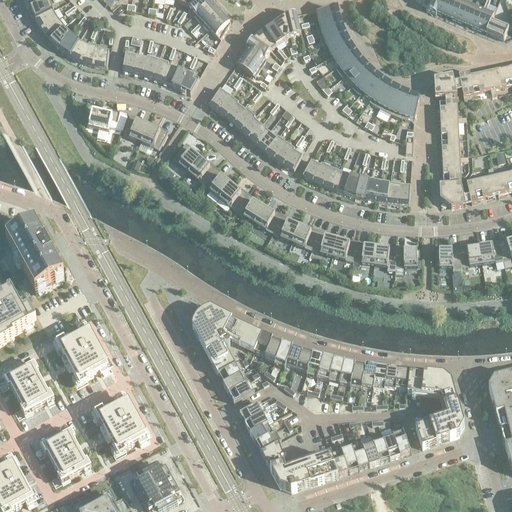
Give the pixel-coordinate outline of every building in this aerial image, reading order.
[(49,4),(48,0),(27,0),(31,10),(49,4)] [(185,0),(182,6),(189,10),(199,0),(185,0)] [(212,2),(209,0),(199,0),(189,10),(196,17),(210,4),(212,2)] [(431,0),(417,0),(416,2),(426,12),(426,13),(431,0)] [(442,0),(431,0),(426,13),(436,17),(442,0)] [(454,1),(451,0),(442,0),(436,17),(437,15),(442,17),(443,15),(447,17),(454,1)] [(464,5),(454,1),(447,17),(452,19),(451,21),(456,23),(464,5)] [(53,13),(49,4),(31,10),(36,22),(53,13)] [(214,8),(210,4),(196,17),(194,18),(202,27),(203,25),(216,13),(213,10),(214,8)] [(474,9),(464,5),(456,23),(462,26),(463,24),(467,26),(474,9)] [(484,14),(474,9),(467,26),(471,27),(471,29),(476,32),(484,14)] [(337,22),(335,12),(317,15),(319,26),(319,27),(337,22)] [(58,22),(53,13),(36,22),(42,33),(58,22)] [(219,16),(216,13),(203,25),(210,33),(225,20),(221,15),(219,16)] [(494,18),(484,14),(476,32),(482,34),(483,32),(486,34),(486,35),(486,36),(494,18)] [(301,37),(296,16),(285,18),(285,20),(286,19),(291,40),(301,37)] [(494,18),(486,36),(504,43),(509,32),(491,25),(494,18)] [(291,40),(286,19),(285,20),(274,28),(285,44),(291,40)] [(231,26),(225,20),(210,33),(221,44),(231,26)] [(65,30),(58,22),(42,33),(50,43),(63,31),(64,31),(65,30)] [(340,32),(337,22),(319,27),(319,26),(316,27),(319,39),(340,32)] [(285,44),(274,28),(265,33),(276,49),(285,44)] [(63,31),(50,43),(60,52),(71,38),(64,31),(63,31)] [(344,41),(340,32),(319,39),(324,51),(327,49),(344,41)] [(276,49),(265,33),(254,41),(253,42),(271,54),(276,49)] [(79,44),(71,38),(60,52),(70,59),(79,44)] [(133,40),(131,47),(139,50),(141,42),(133,40)] [(254,41),(253,41),(246,50),(248,51),(249,51),(265,62),(271,54),(253,42),(254,41)] [(349,50),(344,41),(327,49),(333,59),(349,50)] [(89,49),(88,49),(79,44),(70,59),(82,65),(89,49)] [(99,51),(89,47),(88,49),(89,49),(82,65),(94,69),(99,52),(99,51)] [(354,59),(349,50),(333,59),(339,69),(354,59)] [(265,62),(249,51),(248,51),(246,56),(247,57),(245,60),(259,70),(265,62)] [(99,52),(94,69),(107,72),(109,54),(99,52)] [(137,59),(125,57),(123,74),(133,76),(137,59)] [(147,62),(137,59),(133,76),(143,79),(147,62)] [(360,67),(354,59),(339,69),(336,71),(343,81),(360,67)] [(159,63),(147,60),(147,62),(143,79),(153,82),(159,63)] [(259,70),(245,60),(242,64),(240,63),(237,68),(253,79),(259,70)] [(314,64),(316,69),(325,65),(324,60),(314,64)] [(169,67),(159,63),(153,82),(162,85),(168,68),(168,69),(169,67)] [(367,74),(360,67),(343,81),(351,90),(367,74)] [(168,68),(162,85),(172,89),(179,73),(168,69),(168,68)] [(511,88),(511,86),(508,70),(489,75),(493,92),(495,92),(511,88)] [(188,77),(179,73),(172,89),(181,93),(188,77)] [(374,81),(367,74),(351,90),(361,98),(363,95),(374,81)] [(493,92),(489,75),(470,79),(469,75),(459,77),(463,99),(491,93),(493,92)] [(199,82),(188,77),(181,93),(190,98),(199,82)] [(457,99),(453,78),(434,82),(435,100),(457,99)] [(383,87),(374,81),(363,95),(372,102),(383,87)] [(391,93),(383,87),(372,102),(370,105),(380,112),(391,93)] [(229,99),(220,93),(209,109),(218,115),(229,99)] [(400,97),(391,93),(380,112),(391,117),(400,97)] [(409,101),(400,97),(391,117),(402,122),(409,101)] [(239,106),(229,99),(218,115),(226,121),(237,107),(238,108),(239,106)] [(420,104),(409,101),(402,122),(414,126),(420,104)] [(458,121),(457,103),(439,104),(440,124),(458,123),(458,121)] [(120,115),(88,107),(86,116),(87,116),(89,108),(100,111),(99,116),(93,114),(89,130),(109,135),(112,120),(118,122),(117,125),(120,115)] [(237,107),(226,121),(234,128),(245,114),(245,113),(238,108),(237,107)] [(256,121),(246,112),(245,113),(245,114),(234,128),(242,134),(254,122),(256,121)] [(145,123),(130,118),(123,138),(129,140),(129,139),(141,145),(148,129),(144,127),(145,123)] [(382,120),(380,128),(392,132),(394,124),(382,120)] [(254,122),(242,134),(249,141),(261,129),(254,122)] [(459,143),(458,126),(458,123),(440,124),(441,144),(459,143)] [(169,134),(155,127),(153,131),(148,129),(141,145),(154,150),(154,151),(159,153),(169,134)] [(269,135),(261,129),(249,141),(258,149),(269,135)] [(277,142),(269,135),(258,149),(266,156),(277,142)] [(286,147),(278,140),(277,142),(266,156),(275,163),(286,147)] [(460,161),(459,143),(441,144),(442,164),(460,163),(460,161)] [(199,155),(186,146),(173,164),(178,167),(179,166),(189,175),(200,162),(196,159),(199,155)] [(295,153),(286,147),(275,163),(284,168),(294,154),(295,153)] [(294,154),(284,168),(294,175),(303,159),(294,154)] [(503,154),(496,156),(498,166),(506,165),(503,154)] [(134,162),(130,171),(137,174),(141,165),(134,162)] [(204,165),(200,162),(189,175),(199,184),(204,188),(218,172),(206,162),(204,165)] [(461,183),(460,165),(460,163),(442,164),(443,184),(461,183)] [(321,169),(311,164),(303,180),(314,185),(321,169)] [(331,171),(321,167),(321,169),(314,185),(323,189),(331,171)] [(166,170),(162,176),(166,179),(170,173),(166,170)] [(341,175),(331,171),(323,189),(334,194),(341,175)] [(230,181),(218,172),(204,188),(209,193),(210,192),(220,201),(231,187),(227,184),(230,181)] [(350,178),(341,175),(334,194),(344,197),(350,178)] [(511,193),(511,178),(511,175),(495,179),(492,180),(496,197),(511,193)] [(360,181),(350,178),(344,197),(355,200),(360,181)] [(496,197),(492,180),(490,180),(467,186),(472,207),(478,205),(477,202),(496,197)] [(370,184),(360,181),(355,200),(365,203),(370,184)] [(182,184),(178,189),(182,192),(186,187),(182,184)] [(380,186),(370,184),(365,203),(377,205),(380,186)] [(390,187),(380,186),(377,205),(387,207),(390,187)] [(235,190),(231,187),(220,201),(230,209),(230,210),(236,214),(249,197),(237,188),(235,190)] [(400,188),(390,187),(387,207),(399,208),(400,188)] [(466,208),(461,187),(444,188),(444,198),(440,199),(440,203),(451,212),(466,208)] [(411,189),(400,188),(399,208),(409,209),(411,189)] [(261,206),(249,197),(236,214),(243,219),(243,218),(255,225),(264,211),(260,208),(261,206)] [(222,209),(218,213),(229,222),(232,217),(222,209)] [(283,218),(269,211),(268,213),(264,211),(255,225),(266,232),(266,233),(273,237),(283,218)] [(296,225),(283,218),(273,237),(280,240),(293,245),(299,229),(295,227),(296,225)] [(35,227),(6,243),(36,297),(65,281),(35,227)] [(319,234),(305,228),(304,231),(299,229),(293,245),(305,250),(304,251),(312,254),(319,234)] [(334,239),(319,234),(312,254),(319,256),(320,256),(333,259),(337,243),(333,241),(334,239)] [(511,239),(498,243),(503,264),(511,262),(511,261),(511,239)] [(357,244),(343,241),(342,244),(337,243),(333,259),(346,263),(345,264),(353,265),(357,244)] [(503,264),(498,243),(484,246),(484,249),(479,250),(482,267),(495,265),(495,266),(503,264)] [(372,247),(357,244),(353,265),(361,267),(361,266),(374,268),(377,251),(372,250),(372,247)] [(397,249),(382,248),(381,251),(377,251),(374,268),(388,270),(396,271),(397,249)] [(475,251),(474,248),(459,249),(461,270),(469,270),(469,269),(482,267),(479,250),(475,251)] [(412,253),(412,250),(397,249),(396,271),(403,271),(403,270),(417,270),(417,271),(422,271),(422,263),(417,263),(417,253),(412,253)] [(461,270),(459,249),(444,250),(444,253),(439,253),(439,270),(453,270),(453,271),(461,270)] [(462,286),(453,286),(454,295),(463,295),(462,286)] [(14,298),(14,297),(12,294),(0,301),(0,348),(15,341),(13,338),(34,327),(27,313),(23,315),(14,298)] [(218,377),(235,368),(228,354),(227,354),(224,349),(230,346),(233,344),(239,347),(239,348),(254,355),(262,337),(261,336),(260,339),(252,335),(253,333),(251,331),(249,330),(246,329),(243,328),(242,327),(240,326),(239,328),(231,324),(232,322),(223,317),(217,315),(213,312),(212,312),(211,312),(211,311),(210,311),(209,311),(209,312),(207,312),(206,313),(204,313),(203,314),(201,315),(200,316),(199,317),(198,319),(197,320),(196,321),(194,324),(193,325),(193,327),(192,329),(192,330),(192,331),(193,331),(193,332),(195,335),(199,343),(213,369),(215,368),(219,376),(217,377),(218,377)] [(64,341),(56,345),(81,390),(88,385),(87,382),(100,375),(101,379),(110,374),(111,374),(86,329),(78,333),(80,336),(66,344),(64,341)] [(254,355),(265,360),(273,341),(262,337),(254,355)] [(273,341),(265,360),(275,364),(283,345),(273,341)] [(292,349),(283,346),(283,345),(275,364),(274,367),(275,367),(274,368),(275,368),(275,367),(284,371),(285,371),(286,368),(293,349),(292,349)] [(297,371),(298,369),(303,352),(293,349),(286,368),(296,371),(297,371)] [(313,355),(303,352),(298,369),(297,371),(307,375),(313,355)] [(307,375),(306,378),(307,378),(307,379),(307,378),(317,381),(317,382),(317,381),(318,381),(317,381),(324,359),(323,358),(323,359),(314,356),(313,355),(307,375)] [(328,384),(334,361),(324,359),(317,381),(318,381),(328,384)] [(344,364),(335,362),(335,361),(334,361),(328,384),(329,384),(328,385),(329,385),(329,384),(338,387),(339,387),(345,364),(344,364)] [(350,390),(350,389),(351,388),(355,366),(355,367),(345,364),(339,387),(340,387),(350,389),(350,390)] [(32,368),(5,383),(9,391),(11,390),(22,410),(20,411),(25,419),(52,404),(55,403),(50,395),(49,396),(37,375),(39,374),(35,366),(32,368)] [(219,377),(218,378),(219,378),(223,387),(240,378),(244,376),(244,375),(239,367),(239,366),(219,377)] [(362,391),(362,390),(366,368),(355,366),(351,388),(362,391)] [(376,370),(366,368),(362,390),(373,392),(376,370)] [(387,372),(376,370),(373,392),(373,393),(384,395),(384,391),(387,372)] [(384,391),(396,393),(396,392),(398,373),(387,372),(384,391)] [(396,392),(407,393),(409,375),(398,373),(396,392)] [(412,399),(439,402),(445,419),(417,429),(418,431),(416,432),(422,452),(429,450),(429,448),(435,445),(436,447),(459,440),(464,429),(451,384),(443,378),(438,378),(438,380),(431,379),(431,377),(409,374),(407,396),(412,396),(412,399)] [(511,376),(494,381),(489,391),(496,418),(500,432),(505,449),(511,473),(511,376)] [(245,387),(240,378),(223,387),(228,397),(245,387)] [(245,387),(228,397),(229,397),(234,406),(233,406),(234,406),(255,395),(254,394),(254,395),(249,386),(250,386),(249,385),(245,387)] [(103,412),(95,416),(119,460),(127,456),(125,453),(138,446),(140,449),(148,445),(149,444),(125,400),(117,404),(118,407),(104,414),(103,412)] [(240,418),(245,427),(263,418),(266,416),(266,415),(265,415),(261,407),(261,406),(240,418)] [(250,437),(268,427),(263,418),(245,427),(250,437)] [(268,427),(250,437),(253,442),(255,446),(273,436),(268,427)] [(392,437),(393,438),(400,459),(401,459),(410,456),(411,456),(403,433),(403,434),(393,437),(392,437)] [(69,435),(42,450),(46,458),(48,457),(59,478),(57,479),(62,487),(89,472),(92,470),(87,463),(86,464),(74,443),(76,442),(72,434),(69,435)] [(260,455),(261,456),(261,455),(261,456),(281,444),(282,444),(281,444),(276,435),(277,435),(276,435),(273,436),(255,446),(256,447),(256,446),(261,455),(260,455)] [(390,463),(400,459),(393,438),(383,441),(390,463)] [(372,445),(380,466),(389,463),(390,463),(383,441),(383,440),(382,441),(382,440),(382,441),(373,444),(373,443),(372,444),(372,445)] [(372,445),(362,448),(369,470),(380,466),(372,445)] [(279,446),(261,456),(262,457),(263,456),(267,463),(265,464),(280,491),(292,496),(325,485),(324,483),(331,481),(331,483),(338,480),(331,460),(327,461),(326,459),(287,472),(284,462),(283,460),(279,446)] [(352,450),(359,473),(360,473),(369,470),(362,448),(362,447),(361,447),(361,448),(352,451),(352,450)] [(341,454),(349,477),(349,476),(359,473),(352,450),(351,451),(342,454),(341,454)] [(341,454),(332,458),(332,457),(331,458),(331,460),(338,480),(339,480),(348,476),(348,477),(349,477),(341,454)] [(0,509),(1,511),(17,511),(26,507),(28,511),(36,506),(37,506),(12,461),(5,465),(6,468),(0,471),(0,509)] [(157,468),(138,478),(137,478),(138,480),(134,482),(137,487),(135,488),(148,511),(168,511),(178,507),(177,505),(181,503),(179,498),(180,497),(166,471),(164,472),(162,467),(157,469),(157,468)] [(454,478),(458,494),(482,488),(478,472),(454,478)] [(117,511),(109,497),(81,511),(117,511)]
